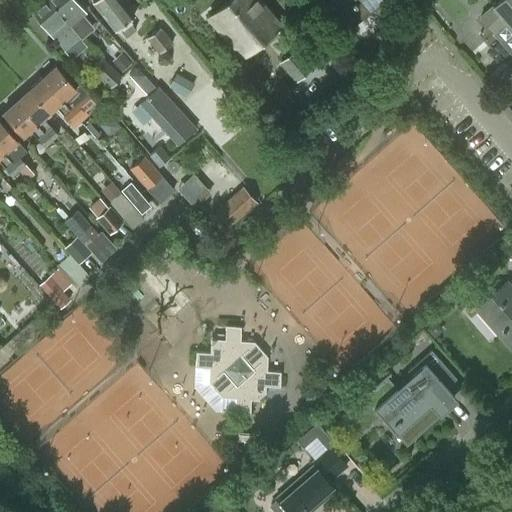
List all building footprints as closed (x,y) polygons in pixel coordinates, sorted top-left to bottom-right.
[(64,49),(79,37),(48,0),(44,0),(32,11),(64,49)] [(74,0),(48,0),(79,37),(81,39),(94,28),(82,14),(85,12),(74,0)] [(128,18),(134,14),(123,0),(93,0),(115,29),(119,26),(127,35),(136,28),(128,18)] [(242,54),(278,23),(259,0),(227,0),(209,15),(242,54)] [(362,14),(378,0),(315,0),(317,1),(318,0),(332,0),(335,2),(332,5),(336,10),(341,9),(344,13),(354,4),(362,14)] [(511,0),(497,0),(480,15),(493,30),(491,32),(511,55),(511,53),(511,0)] [(160,51),(172,41),(159,25),(147,36),(160,51)] [(295,81),(321,60),(305,40),(279,62),(295,81)] [(170,55),(167,51),(162,50),(158,53),(157,58),(160,62),(165,63),(169,60),(170,55)] [(131,62),(123,53),(113,61),(122,70),(131,62)] [(111,87),(122,75),(102,56),(91,68),(111,87)] [(84,98),(75,88),(55,65),(41,77),(77,116),(83,111),(77,105),(84,98)] [(133,77),(139,77),(143,73),(136,66),(129,73),(133,77)] [(186,96),(194,82),(176,72),(168,86),(186,96)] [(70,122),(77,116),(41,77),(29,88),(50,111),(55,106),(70,122)] [(157,86),(150,92),(140,102),(178,143),(195,127),(157,86)] [(43,117),(50,111),(29,88),(16,100),(51,139),(58,133),(43,117)] [(44,145),(51,139),(16,100),(3,111),(24,134),(30,129),(44,145)] [(26,150),(17,140),(0,120),(0,147),(19,168),(27,178),(34,172),(19,156),(26,150)] [(110,140),(104,145),(116,160),(123,154),(110,140)] [(159,165),(168,157),(159,146),(150,153),(159,165)] [(19,168),(0,147),(0,162),(12,175),(19,168)] [(143,155),(130,167),(146,186),(160,173),(143,155)] [(179,167),(168,177),(178,187),(189,178),(179,167)] [(142,212),(151,204),(130,180),(121,188),(142,212)] [(121,191),(112,181),(102,190),(111,199),(121,191)] [(242,186),(213,212),(226,227),(255,201),(242,186)] [(110,232),(122,221),(109,207),(97,218),(110,232)] [(84,244),(98,232),(77,209),(64,220),(84,244)] [(78,262),(88,253),(75,238),(65,247),(78,262)] [(78,262),(70,252),(59,262),(79,284),(89,275),(78,262)] [(64,290),(72,283),(58,267),(49,276),(53,280),(44,288),(59,305),(69,296),(64,290)] [(511,277),(508,281),(507,280),(476,306),(511,347),(511,346),(511,277)] [(426,327),(434,336),(438,332),(439,323),(435,319),(426,327)] [(8,354),(37,327),(31,320),(1,346),(8,354)] [(240,340),(241,326),(226,325),(225,339),(211,338),(210,352),(196,351),(195,366),(209,367),(209,381),(222,397),(236,397),(235,411),(250,412),(251,398),(265,399),(266,385),(280,386),(281,371),(267,370),(268,356),(254,341),(240,340)] [(365,393),(339,415),(357,435),(382,414),(390,424),(394,421),(394,422),(398,418),(413,436),(440,412),(429,400),(432,397),(444,410),(457,398),(446,385),(456,376),(431,348),(392,382),(386,374),(365,393)] [(306,393),(305,403),(306,403),(317,404),(318,394),(307,393),(306,393)] [(316,422),(306,431),(312,438),(323,428),(317,422),(316,422)] [(276,496),(269,502),(278,511),(305,511),(336,485),(330,479),(347,464),(329,443),(311,459),(314,463),(276,496)]
